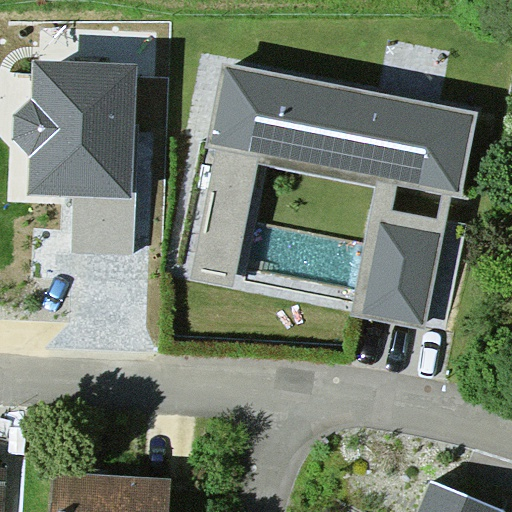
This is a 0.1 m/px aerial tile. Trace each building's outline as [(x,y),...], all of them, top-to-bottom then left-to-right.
[(138,65),(33,60),(33,100),(15,115),(14,141),(29,156),(28,195),(74,195),(132,198),(132,192),(138,65)] [(480,111),(225,61),(209,147),(260,157),(377,180),(452,195),(463,197),(480,111)] [(234,288),(260,157),(209,147),(206,161),(213,163),(190,280),(234,288)] [(452,195),(377,180),(352,310),(364,313),(382,222),(441,233),(423,324),(427,325),(452,195)] [(137,192),(132,192),(132,198),(74,195),(71,252),(134,255),(137,192)] [(441,233),(382,222),(364,313),(423,324),(441,233)] [(352,310),(351,315),(426,330),(427,325),(423,324),(364,313),(352,310)] [(56,471),(53,511),(170,511),(172,485),(173,478),(56,471)] [(506,511),(507,511),(433,480),(419,511),(506,511)] [(212,511),(214,487),(172,485),(170,511),(212,511)]
